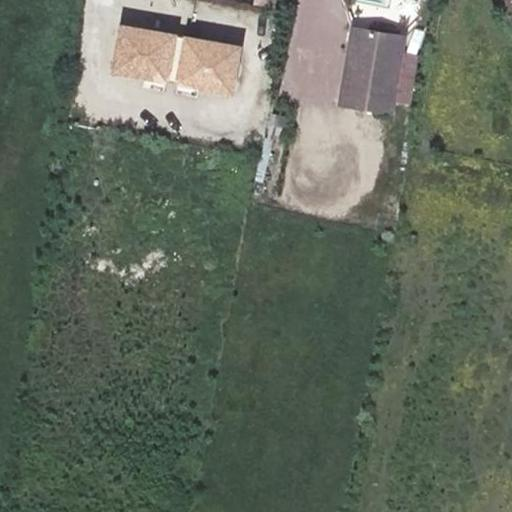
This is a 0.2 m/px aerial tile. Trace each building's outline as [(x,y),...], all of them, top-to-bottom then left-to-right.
[(286,26),(289,6),(275,3),(274,9),(268,8),(265,22),(286,26)] [(147,28),(122,23),(114,67),(146,73),(147,69),(167,73),(180,75),(200,79),(200,83),(232,88),(239,45),(214,40),(213,47),(205,45),(207,39),(155,29),(154,35),(146,34),(147,28)] [(409,36),(355,25),(342,104),(395,114),(397,100),(406,52),(409,36)] [(419,54),(406,52),(397,100),(412,102),(419,54)] [(164,87),(167,73),(147,69),(146,73),(144,84),(164,87)] [(198,93),(200,83),(200,79),(180,75),(177,90),(198,93)] [(283,125),(285,113),(275,112),(273,123),(283,125)] [(283,125),(273,123),(270,135),(281,137),(283,125)]
